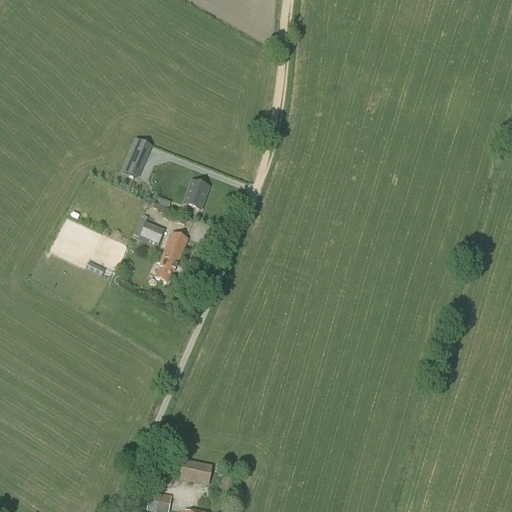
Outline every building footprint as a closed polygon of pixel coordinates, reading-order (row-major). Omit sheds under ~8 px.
[(137,180),(151,148),(134,140),(120,173),(137,180)] [(201,213),(209,188),(190,182),(182,206),(201,213)] [(141,219),(138,225),(144,227),(145,225),(147,221),(141,219)] [(174,272),(188,241),(172,234),(159,264),(160,265),(154,280),(166,285),(172,271),(174,272)] [(104,272),(88,264),(84,271),(100,279),(104,272)] [(208,487),(211,469),(182,463),(178,480),(208,487)] [(147,511),(168,511),(171,498),(149,494),(146,511),(147,511)]
